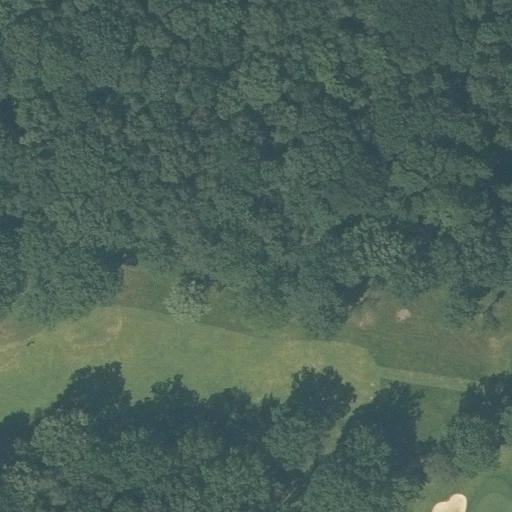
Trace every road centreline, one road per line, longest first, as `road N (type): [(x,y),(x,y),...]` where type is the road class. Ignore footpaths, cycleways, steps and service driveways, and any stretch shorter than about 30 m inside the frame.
road 1 (track): [(0,160),(61,194),(156,223),(320,240),(361,258),(444,314),(480,362),(503,429),(511,432)]
road 2 (track): [(377,511),(503,429)]
